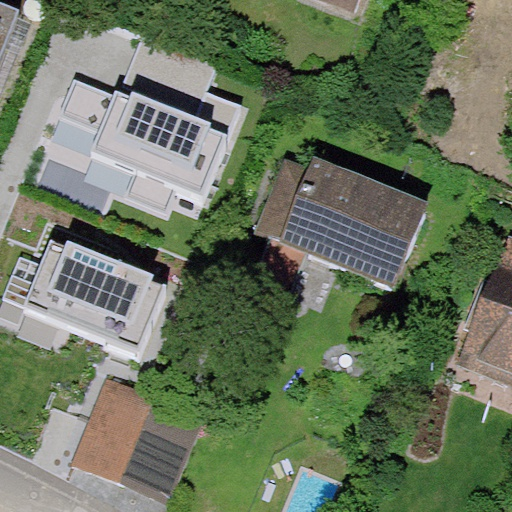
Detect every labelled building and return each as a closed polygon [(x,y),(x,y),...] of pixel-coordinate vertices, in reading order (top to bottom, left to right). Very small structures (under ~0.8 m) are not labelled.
[(286,0),(353,23),(370,4),(371,0),(286,0)] [(0,74),(18,26),(0,19),(0,74)] [(243,114),(66,48),(27,152),(204,218),(243,114)] [(432,219),(289,158),(250,250),(266,256),(247,299),(280,313),(298,271),(393,311),(432,219)] [(511,249),(500,245),(447,384),(511,407),(511,249)] [(198,429),(104,394),(74,474),(167,509),(198,429)]
